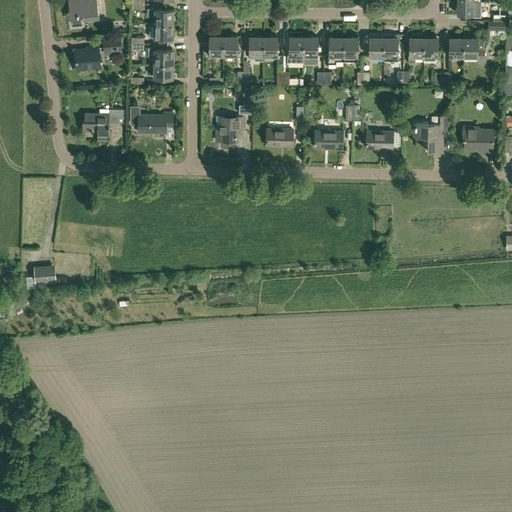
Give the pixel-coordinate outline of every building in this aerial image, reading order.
[(85,14),(86,21),(99,19),(97,0),(68,0),(70,15),(85,14)] [(457,1),(457,14),(473,14),(473,6),(478,6),(478,1),(457,1)] [(147,16),(154,16),(154,23),(174,24),(174,9),(155,9),(155,8),(147,8),(147,16)] [(506,32),(506,22),(506,21),(493,21),(493,20),(488,20),(488,29),(489,29),(489,34),(506,34),(506,33),(506,32)] [(174,37),(174,24),(154,23),(154,37),(174,37)] [(370,33),(370,36),(370,56),(383,56),(384,56),(384,33),(370,33)] [(398,34),(384,33),(384,56),(383,56),(383,60),(397,60),(397,56),(398,56),(398,34)] [(409,36),(409,55),(408,55),(408,62),(415,62),(415,56),(424,56),(424,37),(423,37),(423,33),(411,33),(411,36),(409,36)] [(104,54),(123,52),(121,35),(102,37),(104,54)] [(210,55),(224,55),(224,35),(210,35),(210,55)] [(224,55),(238,55),(238,36),(224,35),(224,55)] [(263,55),(264,35),(250,35),(249,57),(255,57),(255,60),(263,60),(263,55)] [(263,55),(277,55),(278,36),(264,35),(263,55)] [(304,36),(290,36),(289,55),(287,55),(287,62),(303,62),(304,36)] [(304,36),(303,62),(303,63),(317,63),(317,56),(318,36),(304,36)] [(330,36),(329,56),(328,56),(328,63),(336,63),(336,60),(344,60),(343,36),(330,36)] [(358,36),(343,36),(344,60),(356,59),(356,56),(357,56),(358,36)] [(437,56),(437,37),(424,37),(424,56),(424,61),(437,61),(437,56)] [(449,56),(463,56),(464,37),(449,37),(449,56)] [(485,47),(483,47),(483,37),(477,37),(464,37),(463,56),(476,57),(476,60),(485,60),(485,47)] [(173,63),(174,49),(155,49),(155,46),(146,46),(146,56),(154,56),(154,63),(173,63)] [(101,67),(99,47),(75,49),(77,69),(101,67)] [(173,77),(173,63),(154,63),(154,77),(173,77)] [(331,72),(323,71),(323,84),(331,84),(331,72)] [(357,79),(357,84),(364,84),(364,71),(357,71),(357,72),(354,72),(354,79),(357,79)] [(253,91),(244,91),(243,105),(240,105),(240,113),(253,113),(253,91)] [(163,114),(139,114),(139,111),(138,111),(138,106),(131,106),(131,123),(139,123),(139,131),(166,131),(166,126),(173,126),(173,112),(163,112),(163,114)] [(110,108),(110,113),(85,112),(84,120),(82,120),(82,130),(97,131),(97,140),(109,140),(110,121),(123,121),(123,109),(110,108)] [(440,115),(439,124),(416,123),(416,126),(415,126),(415,129),(416,129),(416,134),(425,134),(425,144),(428,144),(427,151),(442,151),(442,144),(440,144),(440,131),(449,132),(449,115),(440,115)] [(222,116),(222,125),(216,125),(216,140),(236,140),(237,129),(243,129),(243,116),(222,116)] [(493,152),(493,128),(479,127),(479,126),(463,125),(463,138),(465,138),(465,145),(476,146),(476,144),(480,144),(479,152),(493,152)] [(293,129),(267,128),(267,145),(280,145),(280,143),(293,144),(293,129)] [(315,129),(314,147),(328,147),(328,148),(343,149),(343,130),(315,129)] [(367,131),(366,148),(380,148),(380,146),(392,146),(393,131),(367,131)] [(34,265),(34,275),(26,276),(27,288),(55,286),(55,281),(57,280),(55,264),(34,265)]
